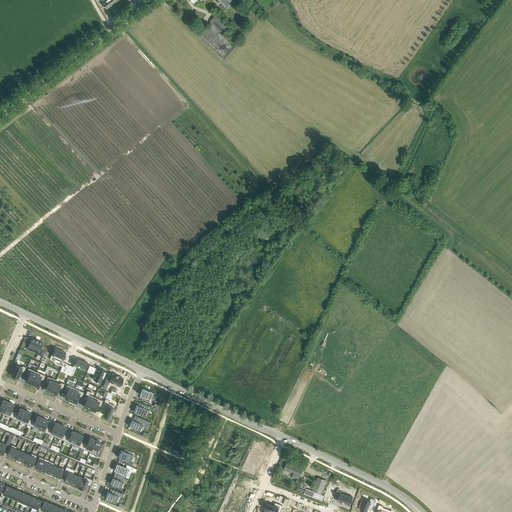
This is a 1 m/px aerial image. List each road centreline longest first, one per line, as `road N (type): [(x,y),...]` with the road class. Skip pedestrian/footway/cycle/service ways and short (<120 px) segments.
road 1 (tertiary): [(0,112),(147,0)]
road 2 (tertiary): [(283,437),(143,370)]
road 3 (tertiary): [(414,507),(283,437)]
road 4 (tertiary): [(143,370),(25,313)]
road 5 (residential): [(118,434),(0,382)]
road 6 (unknown): [(93,177),(0,261)]
